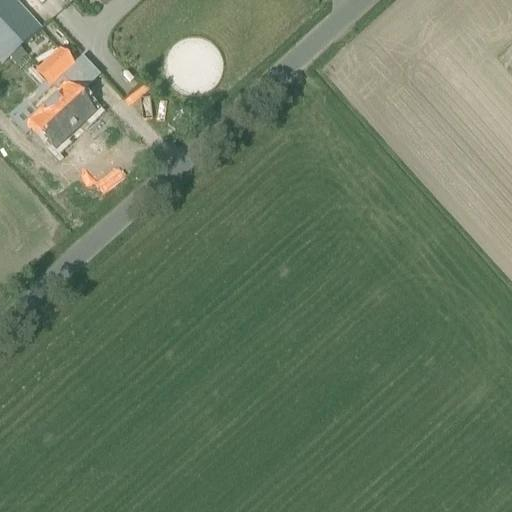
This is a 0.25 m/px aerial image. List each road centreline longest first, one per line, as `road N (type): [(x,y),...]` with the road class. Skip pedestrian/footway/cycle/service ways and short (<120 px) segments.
road 1 (unclassified): [(0,329),(369,0)]
road 2 (unknown): [(173,174),(99,83),(90,43),(109,0)]
